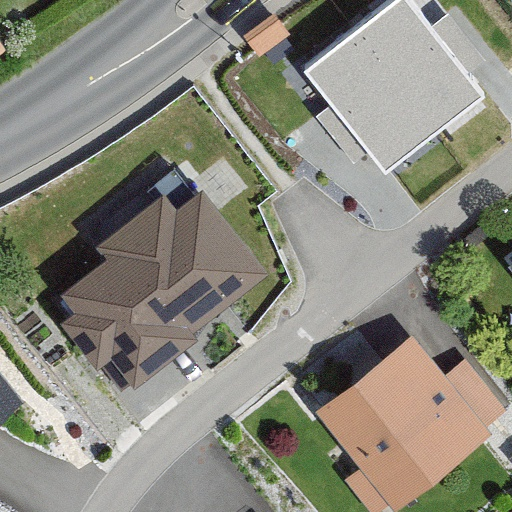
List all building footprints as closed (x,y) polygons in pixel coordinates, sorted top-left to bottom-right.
[(475,98),(402,4),(312,74),(386,168),(475,98)] [(282,43),(266,21),(240,40),(257,62),(282,43)] [(271,281),(201,194),(175,215),(160,197),(89,253),(98,265),(55,299),(71,319),(55,332),(91,376),(105,365),(129,394),(271,281)] [(501,417),(463,367),(441,384),(407,341),(310,416),(355,474),(343,484),(365,511),(377,511),(384,507),(387,511),(392,511),(487,439),(482,432),(501,417)] [(0,420),(19,406),(0,381),(0,420)]
